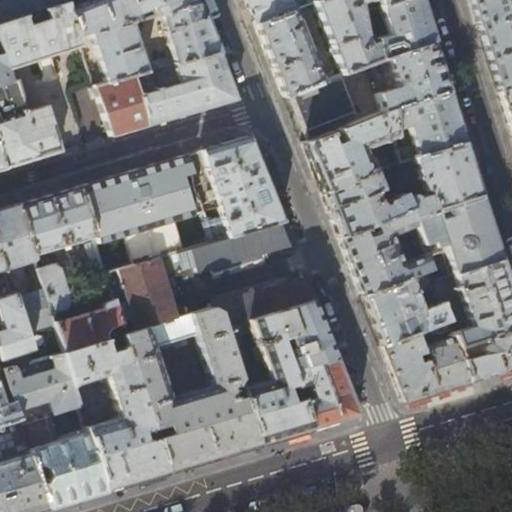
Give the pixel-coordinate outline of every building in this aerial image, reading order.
[(62,0),(0,0),(0,23),(23,17),(43,10),(64,3),(62,0)] [(192,0),(92,0),(66,10),(75,36),(86,33),(126,22),(136,19),(134,15),(149,9),(152,15),(157,14),(194,4),(192,0)] [(243,0),(253,25),(292,10),(311,3),(319,0),(243,0)] [(356,4),(366,1),(365,0),(319,0),(311,3),(340,74),(377,60),(374,43),(365,46),(362,37),(356,4)] [(365,0),(366,1),(368,9),(377,6),(396,0),(365,0)] [(430,43),(416,0),(396,0),(377,6),(386,33),(373,37),(374,43),(377,60),(378,59),(430,43)] [(511,0),(467,0),(475,26),(476,26),(484,53),(496,90),(496,91),(511,86),(511,0)] [(66,10),(64,3),(43,10),(46,20),(26,26),(23,17),(0,23),(0,48),(1,52),(0,52),(0,169),(59,152),(45,107),(24,113),(16,81),(11,82),(8,68),(78,46),(75,36),(66,10)] [(198,14),(194,4),(157,14),(168,53),(164,54),(166,60),(156,64),(157,69),(172,65),(216,52),(204,21),(201,13),(198,14)] [(292,10),(253,25),(267,61),(281,97),(287,95),(320,82),(314,65),(315,64),(313,59),(312,60),(292,10)] [(142,73),(126,22),(86,33),(102,84),(142,73)] [(437,65),(430,43),(378,59),(379,65),(381,65),(388,63),(396,88),(374,95),(379,112),(388,109),(446,91),(437,65)] [(234,99),(216,52),(172,65),(178,85),(137,97),(132,82),(144,79),(142,73),(102,84),(90,87),(107,137),(203,109),(234,99)] [(320,82),(287,95),(296,118),(300,129),(352,110),(338,75),(320,82)] [(511,86),(496,91),(495,91),(509,133),(511,143),(511,86)] [(451,109),(446,91),(388,109),(392,134),(396,132),(395,129),(406,126),(411,144),(400,148),(398,142),(394,144),(397,162),(410,158),(462,142),(451,109)] [(388,109),(379,112),(334,130),(338,141),(329,144),(325,133),(300,143),(314,179),(320,192),(372,172),(366,159),(365,158),(364,157),(363,157),(360,150),(392,136),(392,134),(388,109)] [(184,154),(212,241),(277,223),(279,222),(262,178),(245,136),(206,148),(184,154)] [(470,168),(462,142),(410,158),(422,192),(426,191),(428,195),(415,200),(413,198),(412,197),(410,196),(409,196),(401,198),(406,211),(409,217),(478,194),(470,168)] [(372,172),(320,192),(319,193),(328,216),(336,237),(406,211),(401,198),(401,195),(383,202),(383,204),(379,205),(378,204),(377,203),(376,202),(372,194),(377,192),(379,189),(372,172)] [(55,193),(14,205),(30,255),(62,246),(64,250),(69,248),(68,244),(91,237),(75,187),(55,193)] [(487,222),(478,194),(409,217),(413,228),(413,230),(434,223),(440,241),(434,243),(436,248),(441,246),(445,259),(425,265),(427,271),(431,283),(441,280),(451,276),(499,259),(487,222)] [(0,209),(0,264),(1,269),(31,259),(30,255),(14,205),(0,209)] [(413,228),(409,217),(406,211),(336,237),(354,282),(359,296),(427,271),(425,265),(422,256),(400,263),(390,237),(413,228)] [(286,245),(277,223),(212,241),(187,249),(194,271),(286,245)] [(181,272),(175,252),(102,273),(111,300),(118,325),(122,334),(173,318),(162,278),(181,272)] [(511,301),(508,289),(499,259),(451,276),(458,300),(448,303),(441,280),(431,283),(432,285),(439,305),(444,320),(461,316),(464,318),(467,327),(448,332),(454,348),(468,343),(484,337),(511,328),(511,301)] [(56,264),(35,270),(41,288),(49,313),(64,309),(68,302),(56,264)] [(432,285),(431,283),(427,271),(359,296),(369,321),(378,345),(413,333),(425,329),(445,322),(444,320),(439,305),(428,309),(427,306),(417,310),(411,294),(432,285)] [(301,278),(211,305),(214,313),(219,329),(267,314),(310,301),(301,278)] [(41,288),(11,297),(22,332),(52,323),(52,322),(49,313),(41,288)] [(0,358),(27,349),(22,332),(11,297),(10,294),(0,296),(0,358)] [(97,309),(52,322),(52,323),(62,353),(102,340),(104,340),(102,335),(106,329),(118,325),(111,300),(98,304),(99,307),(97,307),(97,309)] [(321,328),(310,301),(267,314),(272,328),(281,325),(285,335),(275,338),(287,371),(332,357),(323,334),(321,328)] [(80,420),(84,433),(102,490),(124,484),(197,463),(255,445),(238,388),(219,329),(214,313),(204,308),(173,318),(122,334),(113,337),(116,347),(122,345),(123,348),(106,353),(102,340),(62,353),(59,354),(69,385),(103,376),(117,418),(102,422),(100,416),(97,415),(80,420)] [(293,387),(287,371),(275,338),(272,328),(267,314),(219,329),(238,388),(255,445),(282,437),(307,429),(297,401),(293,387)] [(445,322),(425,329),(429,339),(432,339),(433,343),(418,348),(413,333),(378,345),(383,358),(400,402),(466,382),(454,348),(448,332),(445,322)] [(511,368),(511,328),(484,337),(486,344),(484,345),(482,346),(481,348),(479,351),(479,353),(478,355),(472,357),(468,343),(454,348),(466,382),(499,372),(511,368)] [(59,354),(50,356),(54,369),(18,380),(13,366),(0,368),(0,371),(9,401),(12,410),(47,399),(51,410),(75,403),(69,385),(59,354)] [(344,386),(332,357),(287,371),(293,387),(299,386),(300,390),(305,389),(308,397),(297,401),(307,429),(355,415),(344,386)] [(0,424),(15,420),(12,410),(9,401),(1,404),(0,402),(0,424)] [(45,418),(17,425),(43,508),(94,492),(102,490),(84,433),(51,443),(45,418)] [(17,425),(15,420),(0,424),(0,511),(28,511),(33,511),(43,508),(17,425)]
